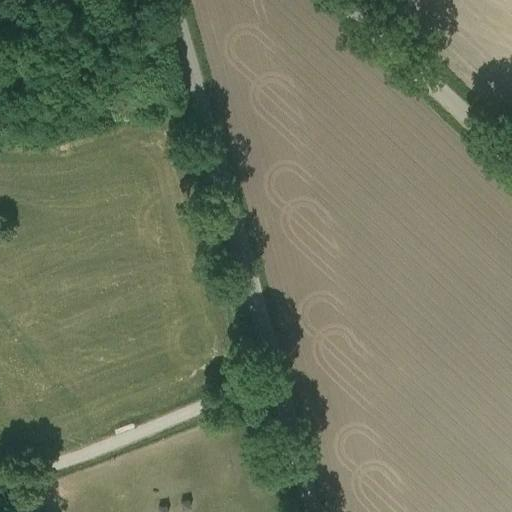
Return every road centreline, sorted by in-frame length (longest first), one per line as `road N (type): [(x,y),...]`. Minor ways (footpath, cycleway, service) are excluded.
road 1 (unclassified): [(312,511),(174,0)]
road 2 (track): [(276,375),(0,485)]
road 3 (unclassified): [(511,156),(348,0)]
